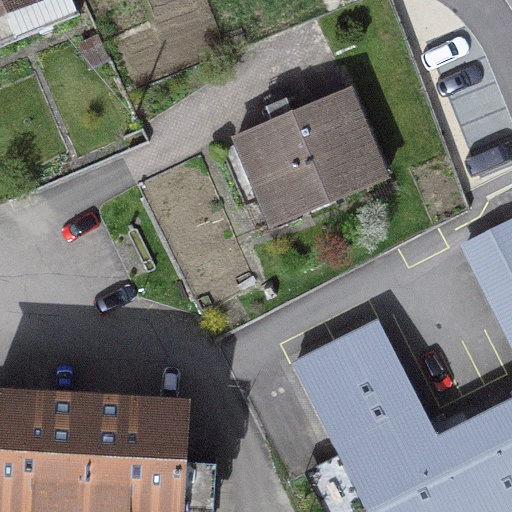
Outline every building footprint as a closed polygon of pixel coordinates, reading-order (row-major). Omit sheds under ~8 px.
[(0,0),(0,47),(77,16),(70,0),(0,0)] [(349,92),(234,140),(270,227),(385,179),(349,92)] [(511,223),(464,248),(511,343),(511,223)] [(377,325),(293,367),(366,511),(511,511),(511,404),(436,442),(377,325)] [(210,511),(214,460),(181,458),(184,413),(0,402),(0,511),(210,511)]
